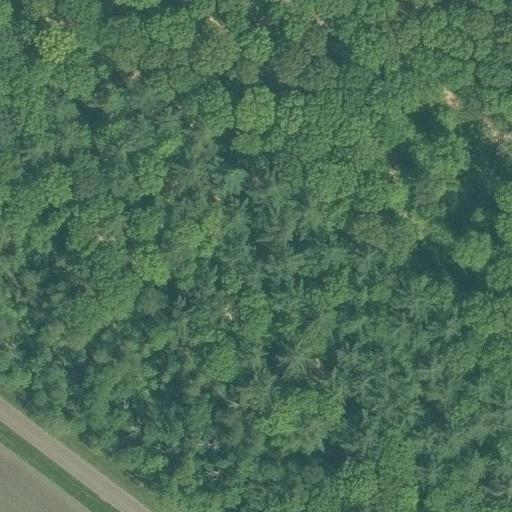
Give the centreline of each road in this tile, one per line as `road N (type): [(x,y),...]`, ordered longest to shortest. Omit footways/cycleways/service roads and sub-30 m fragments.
road 1 (track): [(511,20),(349,15),(250,26),(0,109)]
road 2 (track): [(511,306),(179,50)]
road 3 (unclassified): [(134,511),(0,410)]
